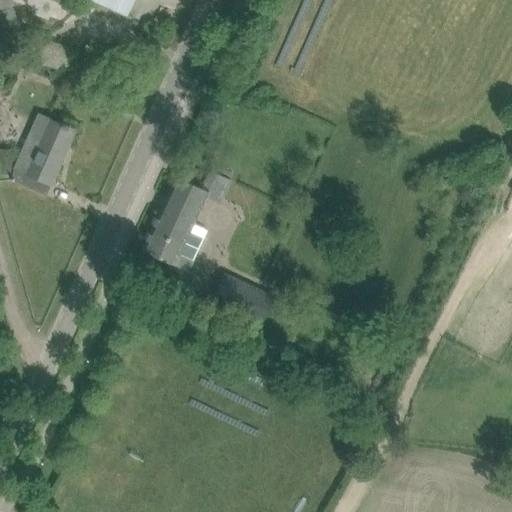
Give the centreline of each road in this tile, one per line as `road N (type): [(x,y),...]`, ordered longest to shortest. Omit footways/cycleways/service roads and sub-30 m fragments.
road 1 (tertiary): [(0,479),(217,0)]
road 2 (track): [(0,261),(18,335),(50,367)]
